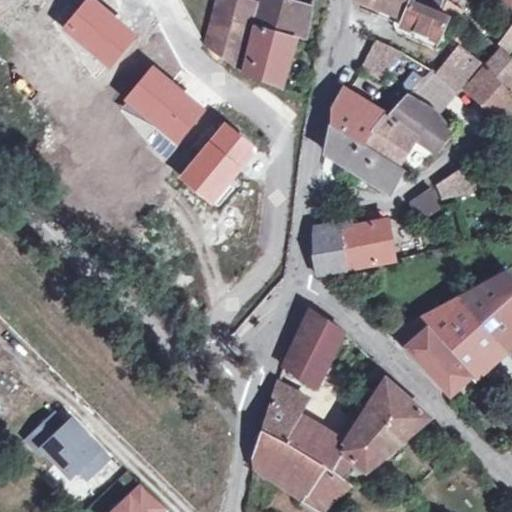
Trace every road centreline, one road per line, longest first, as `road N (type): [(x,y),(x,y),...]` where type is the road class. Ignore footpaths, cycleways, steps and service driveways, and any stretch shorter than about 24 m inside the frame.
road 1 (residential): [(256,387),(147,322),(0,179)]
road 2 (residential): [(511,479),(300,283)]
road 3 (residential): [(340,0),(311,162),(300,283)]
road 4 (residential): [(256,387),(229,511)]
